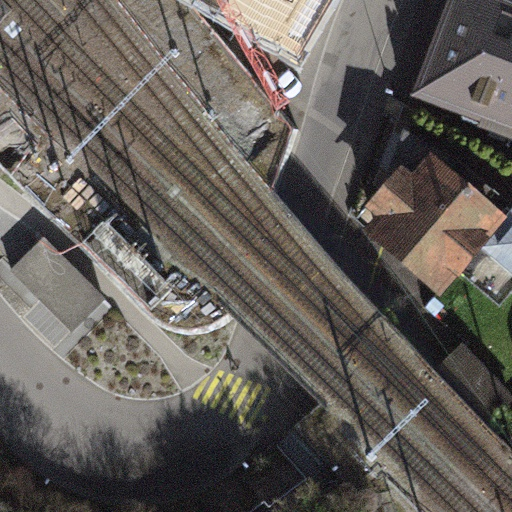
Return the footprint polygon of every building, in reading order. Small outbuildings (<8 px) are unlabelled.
[(198,0),(283,47),(308,0),(198,0)] [(511,0),(457,0),(421,93),(511,128),(511,0)] [(369,212),(356,226),(434,294),(456,270),(499,303),(511,286),(511,201),(505,211),(426,147),(410,167),(397,157),(358,202),(369,212)] [(45,239),(12,271),(72,332),(105,300),(45,239)] [(511,421),(511,392),(463,343),(442,364),(506,428),(511,421)]
